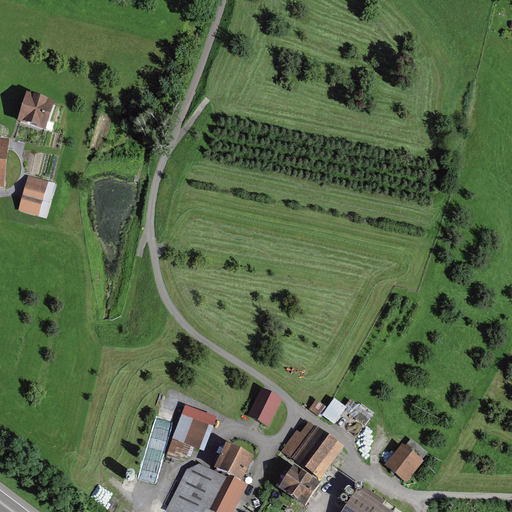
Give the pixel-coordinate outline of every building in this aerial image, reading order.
[(15,136),(44,146),(53,118),(24,108),(15,136)] [(17,219),(43,227),(52,194),(26,187),(17,219)] [(246,416),(267,426),(280,400),(259,389),(246,416)] [(310,410),(335,427),(350,404),(337,395),(329,408),(317,400),(310,410)] [(195,409),(191,418),(180,413),(164,453),(178,458),(181,452),(189,456),(193,447),(203,451),(216,418),(195,409)] [(318,483),(344,449),(310,423),(301,434),(295,429),(278,452),(318,483)] [(405,484),(423,463),(403,445),(385,467),(405,484)] [(219,455),(206,479),(241,497),(253,473),(219,455)] [(304,507),(319,484),(292,467),(277,490),(304,507)] [(238,511),(245,501),(192,473),(171,511),(238,511)] [(390,511),(361,492),(347,511),(390,511)]
